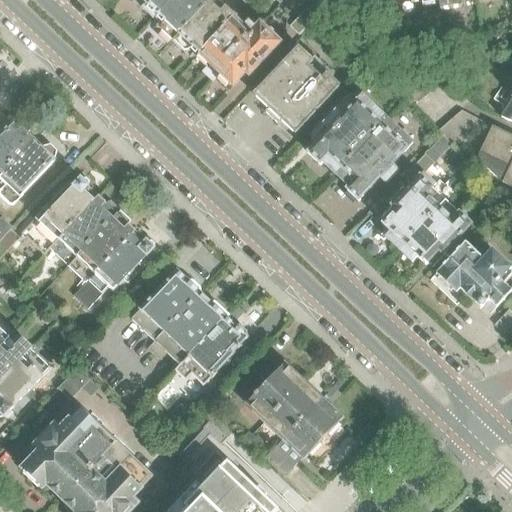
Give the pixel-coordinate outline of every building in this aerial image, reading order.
[(161,19),(178,0),(140,0),(147,6),(143,10),(153,20),(157,16),(161,19)] [(174,44),(215,0),(178,0),(161,19),(165,23),(162,26),(161,31),(174,44)] [(193,49),(199,55),(235,18),(216,0),(215,0),(174,44),(184,53),(189,52),(193,49)] [(249,3),(245,0),(234,0),(243,9),(249,3)] [(292,0),(288,5),(292,9),(298,2),(296,0),(292,0)] [(440,11),(450,10),(448,0),(422,0),(424,7),(439,4),(440,11)] [(465,0),(448,0),(450,10),(462,8),(461,1),(465,0)] [(298,2),(292,9),(296,13),(303,5),(299,1),(298,2)] [(303,5),(296,13),(300,17),(307,9),(303,5)] [(300,17),(290,27),(299,36),(316,18),(317,18),(311,12),(307,9),(300,17)] [(235,18),(199,55),(197,58),(208,69),(211,66),(233,87),(246,74),(249,77),(281,43),(260,22),(255,27),(249,22),(244,26),(235,18)] [(436,62),(439,63),(456,54),(448,40),(429,50),(436,62)] [(295,135),(341,88),(299,48),(254,97),(295,135)] [(452,76),(439,63),(436,62),(424,69),(441,86),(452,76)] [(432,93),(441,86),(424,69),(413,75),(432,93)] [(432,93),(413,75),(402,81),(423,100),(432,93)] [(423,100),(402,81),(391,87),(413,108),(423,100)] [(341,168),(387,119),(363,95),(342,116),(336,111),(322,125),(329,132),(309,153),(308,154),(309,155),(319,164),(320,166),(321,164),(328,156),(341,168)] [(511,99),(511,100),(511,102),(509,106),(501,119),(511,123),(511,99)] [(481,123),(462,113),(455,118),(471,134),(481,123)] [(0,179),(1,180),(35,143),(28,137),(31,127),(24,121),(14,124),(13,125),(1,114),(0,115),(0,179)] [(447,125),(464,141),(471,134),(455,118),(447,125)] [(387,119),(341,168),(355,182),(348,189),(346,190),(348,192),(358,201),(357,201),(359,202),(360,201),(360,200),(380,179),(385,184),(398,171),(394,166),(409,150),(408,149),(414,144),(405,136),(409,132),(405,128),(401,132),(387,119)] [(467,145),(464,141),(447,125),(437,133),(442,138),(452,147),(457,153),(467,145)] [(511,137),(492,128),(476,161),(502,184),(508,187),(511,188),(511,137)] [(435,164),(452,147),(442,138),(425,154),(435,164)] [(35,143),(1,180),(5,184),(0,190),(0,196),(10,206),(14,205),(24,195),(45,173),(55,162),(57,152),(51,146),(41,149),(35,143)] [(386,239),(399,251),(446,201),(434,189),(433,188),(436,185),(424,173),(421,176),(420,176),(389,207),(393,211),(381,224),(391,233),(386,239)] [(53,246),(99,198),(88,188),(89,183),(86,180),(81,181),(73,190),(70,186),(62,194),(65,197),(55,207),(51,204),(22,235),(41,252),(44,256),(53,246)] [(68,267),(70,269),(122,214),(111,203),(106,204),(99,198),(53,246),(58,251),(57,252),(66,261),(73,254),(76,258),(68,267)] [(460,240),(473,226),(472,225),(478,218),(465,206),(459,213),(446,201),(399,251),(412,263),(417,258),(426,266),(439,251),(444,255),(445,254),(445,255),(460,240)] [(74,297),(135,233),(129,227),(131,222),(122,214),(70,269),(86,284),(74,297)] [(11,231),(13,229),(2,219),(0,220),(0,242),(11,231)] [(11,231),(0,242),(9,251),(20,239),(11,231)] [(135,233),(74,297),(88,310),(109,288),(113,293),(118,289),(139,266),(154,250),(155,245),(152,242),(147,244),(135,233)] [(460,240),(445,255),(450,260),(436,276),(456,295),(460,290),(481,310),(489,302),(496,309),(511,293),(504,285),(511,276),(511,273),(491,255),(484,263),(483,261),(460,240)] [(0,242),(0,263),(1,265),(4,261),(2,258),(9,251),(0,242)] [(132,321),(155,343),(201,296),(200,289),(193,282),(187,281),(186,282),(177,273),(162,288),(132,321)] [(66,307),(51,293),(45,299),(54,308),(48,315),(53,320),(66,307)] [(167,354),(180,366),(226,320),(229,317),(214,303),(212,306),(201,296),(155,343),(149,349),(161,360),(167,354)] [(226,320),(180,366),(175,372),(187,383),(193,376),(205,387),(212,380),(231,362),(231,358),(234,355),(234,354),(237,351),(241,347),(241,346),(247,339),(246,333),(240,327),(234,326),(234,327),(226,320)] [(0,348),(10,338),(0,328),(0,348)] [(0,382),(33,349),(23,339),(17,345),(10,338),(0,348),(0,382)] [(33,349),(0,382),(0,418),(4,418),(4,419),(18,405),(22,409),(29,402),(25,398),(44,378),(24,359),(33,349)] [(100,389),(91,380),(93,378),(81,366),(58,389),(70,401),(82,389),(91,398),(100,389)] [(244,404),(264,423),(302,383),(283,366),(282,368),(280,366),(271,375),(269,374),(265,370),(254,382),(241,396),(244,399),(246,402),(244,404)] [(302,383),(264,423),(283,441),(285,439),(321,401),(302,383)] [(220,416),(234,400),(225,392),(211,407),(220,416)] [(321,401),(285,439),(305,459),(308,456),(311,458),(323,446),(320,443),(327,436),(330,439),(341,426),(338,424),(341,421),(321,401)] [(63,501),(118,443),(80,408),(70,418),(69,417),(59,427),(55,423),(39,441),(33,447),(39,453),(22,470),(24,472),(23,473),(40,489),(41,488),(43,490),(47,485),(63,501)] [(247,442),(253,436),(249,432),(244,438),(247,442)] [(251,445),(257,439),(253,436),(247,442),(251,445)] [(118,443),(63,501),(74,511),(131,511),(140,503),(136,499),(145,490),(143,488),(154,477),(118,443)] [(290,466),(274,451),(268,457),(284,473),(290,466)] [(188,510),(185,511),(281,511),(289,504),(244,461),(236,453),(227,463),(201,490),(202,491),(198,494),(185,508),(188,510)] [(177,491),(195,473),(182,461),(165,480),(177,491)] [(166,501),(175,492),(169,487),(160,495),(166,501)]
